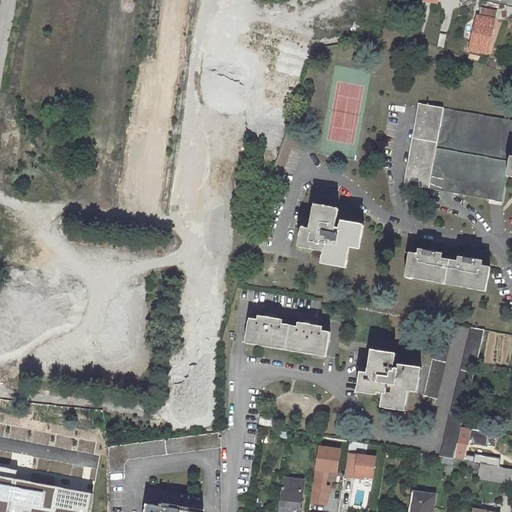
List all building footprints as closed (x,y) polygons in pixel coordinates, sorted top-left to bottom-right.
[(479,18),(492,21),(494,13),(481,11),(479,18)] [(475,17),(468,51),(485,55),(492,21),(479,18),(475,17)] [(511,123),(416,104),(401,185),(498,204),(504,177),(511,178),(511,157),(508,157),(511,133),(511,123)] [(299,231),(295,249),(321,255),(319,265),(341,270),(346,249),(356,251),(361,228),(339,223),(337,231),(333,230),(337,212),(312,207),(306,233),(299,231)] [(405,254),(401,278),(480,293),(484,269),(474,267),(475,264),(451,259),(450,263),(436,260),(437,256),(414,252),(413,256),(405,254)] [(247,317),(242,342),(323,356),(328,331),(313,329),(314,325),(301,322),(300,326),(273,321),(273,317),(260,315),(259,319),(247,317)] [(421,397),(433,400),(450,326),(439,324),(421,397)] [(468,329),(438,458),(451,460),(481,332),(468,329)] [(357,372),(354,391),(381,396),(379,407),(403,411),(406,393),(414,394),(418,369),(396,365),(395,366),(391,366),(393,355),(368,350),(364,373),(357,372)] [(272,419),(258,416),(257,423),(271,426),(272,419)] [(107,443),(108,470),(120,469),(120,463),(126,457),(221,444),(220,429),(107,443)] [(476,459),(462,457),(465,443),(467,444),(469,439),(466,438),(467,430),(458,429),(451,460),(477,465),(495,468),(497,461),(476,457),(476,459)] [(319,444),(311,503),(327,505),(331,472),(340,474),(343,447),(319,444)] [(372,458),(345,454),(341,476),(352,478),(352,476),(360,477),(369,478),(372,458)] [(465,465),(463,473),(472,475),(474,467),(465,465)] [(477,465),(474,479),(511,486),(511,471),(495,468),(477,465)] [(87,511),(91,489),(0,471),(0,511),(6,511),(7,508),(22,511),(21,511),(87,511)] [(275,511),(297,511),(303,483),(280,479),(275,511)] [(429,510),(431,497),(409,493),(405,511),(426,511),(427,509),(429,510)] [(145,504),(143,511),(193,511),(181,510),(182,506),(162,502),(161,507),(145,504)]
